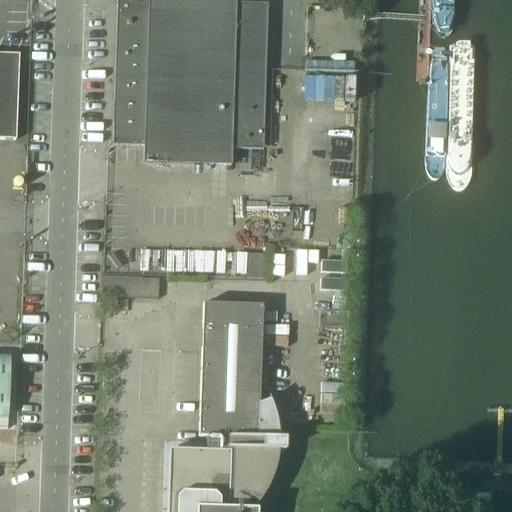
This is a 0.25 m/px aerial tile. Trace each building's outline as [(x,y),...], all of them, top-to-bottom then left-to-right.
[(112,132),(112,146),(143,147),(143,163),(207,165),(230,166),(231,149),(262,150),(266,5),(244,4),(242,4),(241,0),(141,0),(141,1),(139,1),(116,0),(116,22),(113,96),(113,102),(113,123),(112,132)] [(11,20),(11,34),(0,33),(0,42),(27,43),(28,21),(11,20)] [(0,140),(14,141),(18,56),(0,55),(0,140)] [(246,255),(245,280),(263,280),(264,255),(246,255)] [(255,511),(240,511),(249,500),(256,506),(260,501),(262,497),(264,494),(266,490),(269,484),(271,478),(273,472),(275,468),(276,464),(276,459),(277,452),(280,452),(281,440),(278,440),(277,435),(277,431),(276,426),(275,422),(274,417),(273,413),(272,408),(270,404),(268,400),(268,401),(258,405),(261,307),(202,305),(197,438),(206,438),(205,452),(167,451),(165,511),(255,511)]
